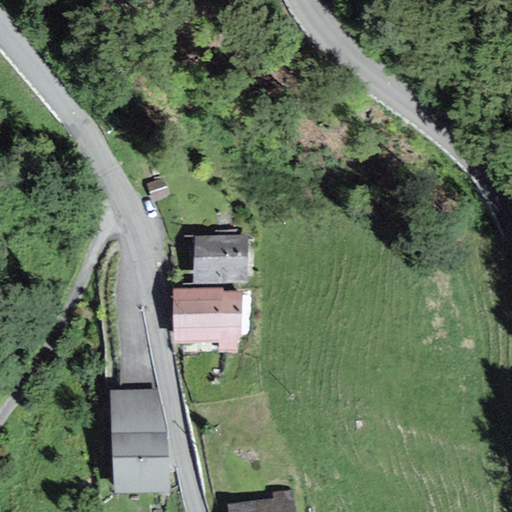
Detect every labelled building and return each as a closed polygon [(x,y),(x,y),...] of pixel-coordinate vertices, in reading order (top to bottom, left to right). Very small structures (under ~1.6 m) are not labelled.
[(167,194),(162,180),(150,184),(156,199),(167,194)] [(246,234),(200,235),(201,279),(246,278),(246,234)] [(246,285),(176,288),(177,339),(222,337),(222,349),(248,348),(246,285)] [(163,385),(112,387),(115,486),(166,484),(163,385)] [(297,511),(295,494),(229,502),(230,511),(297,511)]
